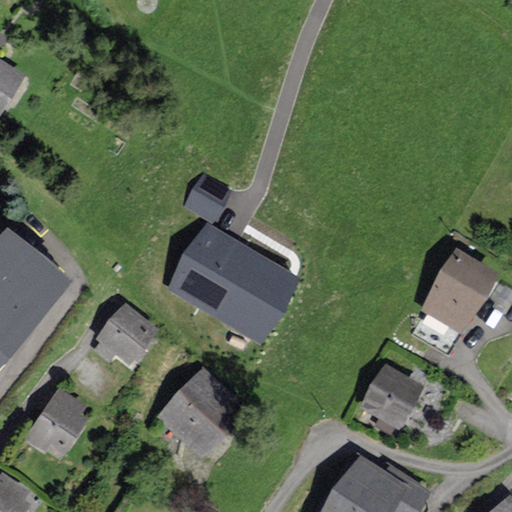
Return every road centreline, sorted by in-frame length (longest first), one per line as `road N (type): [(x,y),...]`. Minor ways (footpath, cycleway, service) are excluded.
road 1 (residential): [(511,454),(487,466),(445,466),(366,447),(327,449),(273,511)]
road 2 (residential): [(214,511),(153,463),(128,467),(96,511)]
